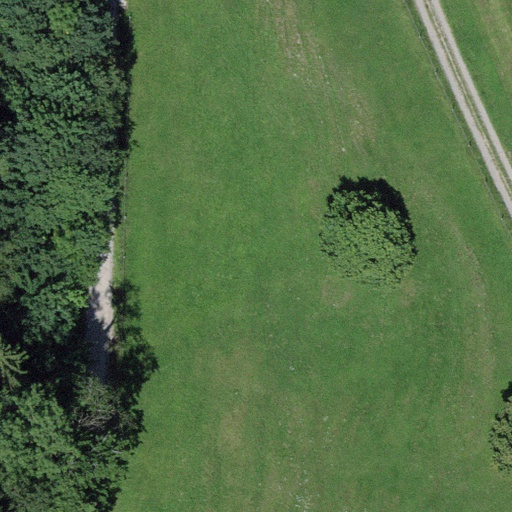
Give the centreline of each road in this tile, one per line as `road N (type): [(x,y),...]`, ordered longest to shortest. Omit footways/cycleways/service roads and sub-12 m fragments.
road 1 (track): [(84,511),(110,0)]
road 2 (track): [(429,0),(511,187)]
